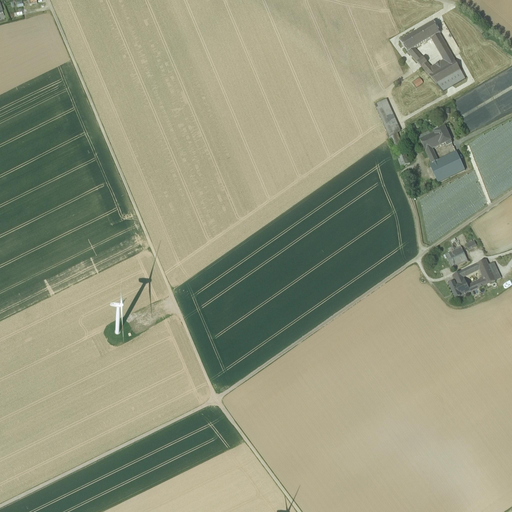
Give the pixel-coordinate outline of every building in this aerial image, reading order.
[(37,7),(36,0),(28,0),(30,8),(37,7)] [(422,65),(449,94),(469,80),(438,27),(404,43),(422,65)] [(422,80),(416,85),(420,89),(426,84),(422,80)] [(391,103),(379,108),(404,168),(416,163),(391,103)] [(424,141),(443,185),(470,173),(461,153),(442,161),(438,151),(456,143),(450,129),(424,141)] [(468,251),(476,246),(473,241),(465,245),(468,251)] [(465,249),(448,256),(455,271),(471,264),(465,249)] [(491,270),(488,264),(457,278),(460,285),(466,299),(477,294),(502,278),(497,267),(491,270)] [(467,301),(466,299),(460,285),(450,289),(458,306),(467,301)]
